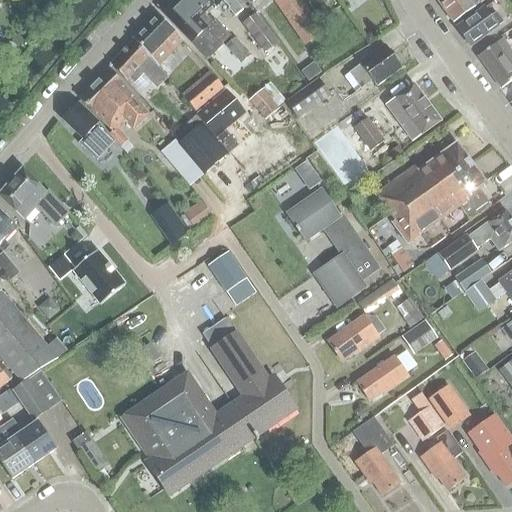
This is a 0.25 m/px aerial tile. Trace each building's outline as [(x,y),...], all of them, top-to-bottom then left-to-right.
[(212,0),(169,0),(160,10),(208,58),(229,37),(214,21),(212,23),(204,14),(215,3),(212,0)] [(212,0),(215,3),(217,6),(224,0),(230,7),(229,8),(236,15),(243,9),(235,0),(212,0)] [(277,0),(275,2),(305,45),(323,32),(301,0),(277,0)] [(440,0),(437,3),(453,24),(484,1),(483,0),(440,0)] [(456,27),(471,48),(503,25),(496,14),(491,17),(484,7),(456,27)] [(277,41),(256,14),(243,24),(264,51),(277,41)] [(156,15),(133,38),(161,65),(183,42),(156,15)] [(370,33),(362,38),(367,46),(375,41),(370,33)] [(18,35),(11,42),(18,49),(25,42),(18,35)] [(250,55),(235,39),(227,46),(241,62),(250,55)] [(479,57),(501,89),(511,81),(511,51),(510,49),(510,48),(504,39),(479,57)] [(111,63),(125,80),(128,77),(135,84),(144,75),(157,88),(169,77),(133,41),(111,63)] [(399,67),(385,47),(362,65),(363,66),(351,76),(362,90),(374,81),(379,88),(390,79),(387,77),(399,67)] [(322,72),(315,62),(301,72),(309,82),(322,72)] [(78,97),(121,145),(127,140),(115,127),(123,119),(133,130),(148,113),(108,69),(78,97)] [(196,111),(224,88),(210,72),(183,95),(196,111)] [(285,104),(297,121),(330,97),(318,80),(285,104)] [(270,84),(263,90),(277,108),(285,102),(270,84)] [(440,122),(427,105),(414,88),(388,107),(414,141),(440,122)] [(277,108),(263,90),(249,101),(265,120),(278,109),(277,108)] [(198,114),(196,116),(203,124),(228,154),(228,155),(238,147),(234,142),(225,131),(245,115),(239,107),(225,91),(200,113),(198,114)] [(99,124),(77,104),(62,120),(83,140),(79,145),(96,161),(115,142),(99,124)] [(191,131),(193,132),(203,124),(196,116),(187,123),(186,124),(191,131)] [(382,140),(367,120),(355,129),(370,149),(382,140)] [(182,142),(178,145),(203,176),(228,155),(228,154),(203,124),(193,132),(182,142)] [(336,132),(317,142),(326,161),(346,151),(336,132)] [(485,184),(457,145),(424,170),(414,169),(378,196),(397,222),(394,225),(408,245),(468,201),(470,203),(474,200),(477,205),(486,199),(478,189),(485,184)] [(0,198),(23,220),(35,208),(55,227),(69,213),(47,192),(46,193),(23,170),(0,194),(0,198)] [(342,215),(338,217),(321,192),(287,216),(295,228),(294,228),(297,233),(298,232),(304,241),(321,230),(341,259),(314,278),(335,310),(364,290),(360,284),(379,270),(342,215)] [(190,232),(212,216),(200,200),(179,216),(190,232)] [(149,215),(170,245),(188,232),(167,202),(149,215)] [(511,242),(511,220),(506,212),(502,215),(467,239),(466,237),(441,254),(451,269),(476,252),(474,250),(491,239),(499,251),(511,242)] [(0,244),(16,229),(0,213),(0,244)] [(396,242),(386,249),(391,256),(401,250),(396,242)] [(392,257),(391,257),(397,265),(407,258),(401,250),(392,257)] [(230,251),(218,257),(225,271),(238,264),(230,251)] [(100,306),(125,286),(97,252),(72,272),(100,306)] [(0,255),(0,269),(5,274),(4,275),(5,277),(10,283),(19,275),(2,254),(0,255)] [(59,278),(74,265),(66,256),(51,268),(59,278)] [(407,258),(397,265),(403,274),(413,266),(407,258)] [(484,263),(458,282),(465,292),(492,273),(484,263)] [(511,272),(498,282),(511,302),(511,272)] [(357,306),(365,317),(393,297),(394,298),(400,294),(391,281),(357,306)] [(495,301),(481,281),(464,294),(478,314),(495,301)] [(0,359),(21,384),(65,352),(67,354),(76,348),(101,332),(83,307),(49,333),(56,341),(48,347),(2,292),(0,293),(0,359)] [(404,299),(396,305),(404,317),(412,311),(404,299)] [(426,303),(419,308),(427,318),(434,314),(426,303)] [(446,307),(436,314),(441,321),(451,314),(446,307)] [(413,312),(403,319),(409,329),(419,322),(413,312)] [(329,343),(342,361),(359,349),(360,351),(379,338),(364,318),(329,343)] [(226,319),(215,326),(225,342),(236,334),(226,319)] [(401,338),(413,357),(437,340),(425,322),(401,338)] [(169,495),(296,408),(274,376),(268,380),(236,334),(225,342),(213,350),(244,396),(215,416),(186,373),(121,418),(150,460),(147,463),(169,495)] [(441,342),(434,347),(444,362),(451,356),(441,342)] [(488,371),(474,353),(462,362),(475,380),(488,371)] [(358,384),(370,401),(389,387),(391,389),(408,376),(394,358),(358,384)] [(0,369),(0,388),(9,381),(0,369)] [(28,380),(13,390),(33,420),(48,410),(28,380)] [(449,430),(468,417),(447,387),(428,400),(449,430)] [(443,429),(430,410),(429,409),(408,423),(421,443),(443,429)] [(474,431),(486,449),(479,454),(491,471),(494,469),(506,487),(511,482),(511,457),(506,449),(511,444),(511,442),(494,417),(474,431)] [(35,465),(15,437),(22,432),(14,420),(4,427),(12,439),(0,447),(0,463),(12,481),(35,465)] [(38,422),(16,437),(35,465),(57,451),(38,422)] [(462,453),(447,432),(437,439),(441,445),(421,459),(433,476),(435,474),(447,491),(465,479),(452,460),(462,453)] [(90,444),(84,434),(72,442),(79,452),(90,444)] [(376,450),(355,464),(367,481),(370,478),(382,496),(400,484),(376,450)]
